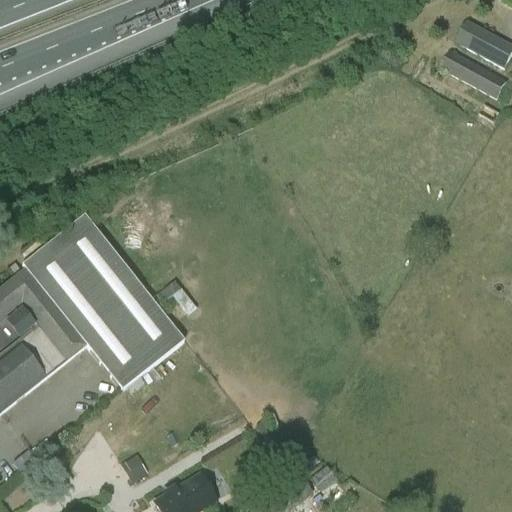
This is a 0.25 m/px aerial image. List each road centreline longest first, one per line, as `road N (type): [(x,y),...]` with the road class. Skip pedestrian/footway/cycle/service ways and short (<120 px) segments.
road 1 (unknown): [(0,194),(343,32)]
road 2 (motorway): [(0,67),(174,0)]
